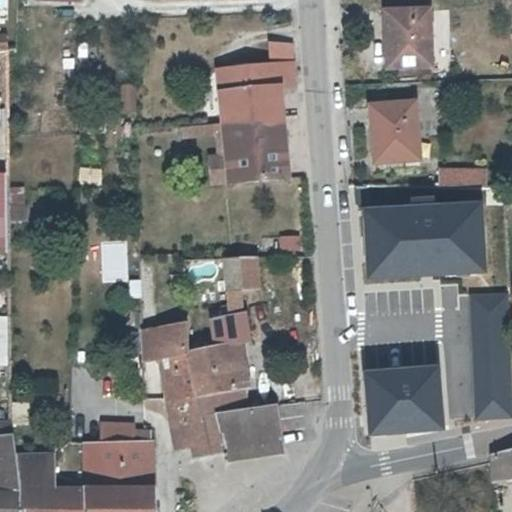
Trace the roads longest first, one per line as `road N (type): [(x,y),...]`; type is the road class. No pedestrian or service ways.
road 1 (tertiary): [(324,461),(340,409),(310,0)]
road 2 (tertiary): [(511,434),(364,465),(324,461)]
